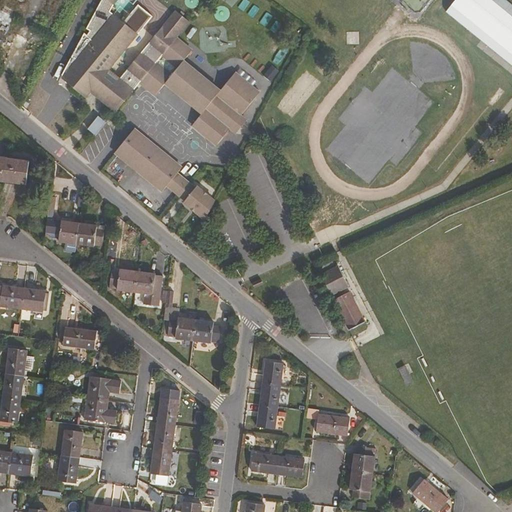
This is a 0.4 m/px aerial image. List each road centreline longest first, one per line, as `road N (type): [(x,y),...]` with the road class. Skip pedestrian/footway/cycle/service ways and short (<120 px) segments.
road 1 (residential): [(252,314),(0,103)]
road 2 (residential): [(490,511),(252,314)]
road 3 (residential): [(0,241),(42,257),(234,411)]
